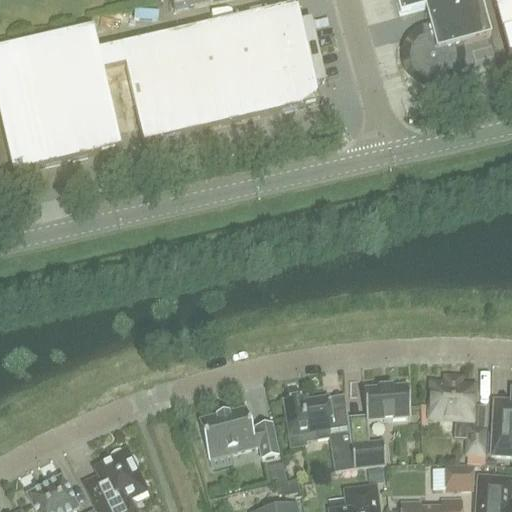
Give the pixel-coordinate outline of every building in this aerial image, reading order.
[(170,0),(173,13),(231,0),(170,0)] [(456,52),(454,49),(490,39),(479,0),(394,0),(399,18),(424,11),(431,35),(427,36),(423,37),(420,39),(417,41),(414,44),(411,47),(410,51),(409,55),(408,59),(408,63),(409,67),(411,70),(413,74),(417,78),(421,81),(425,83),(429,84),(433,84),(437,83),(441,82),(444,81),(448,78),(451,75),(453,72),(455,69),(456,65),(457,61),(457,57),(456,52)] [(511,0),(489,0),(506,63),(511,61),(511,0)] [(93,30),(0,51),(0,124),(12,177),(121,152),(142,147),(319,107),(315,87),(322,85),(309,26),(301,28),(296,8),(179,35),(120,49),(98,53),(93,30)] [(322,397),(335,396),(334,376),(321,376),(322,397)] [(429,415),(429,422),(455,423),(454,441),(468,442),(467,458),(483,459),(484,433),(485,410),(472,410),(473,390),(460,389),(460,385),(445,384),(445,389),(431,388),(429,415)] [(407,389),(363,393),(366,426),(409,422),(407,389)] [(511,392),(510,404),(493,403),(490,459),(511,460),(511,392)] [(288,404),(283,405),(288,436),(303,434),(303,438),(316,436),(317,444),(330,442),(335,476),(353,473),(350,448),(347,416),(346,411),(329,414),(327,401),(306,405),(305,401),(301,402),(300,398),(287,400),(288,404)] [(218,420),(199,425),(209,464),(260,451),(262,462),(278,459),(271,428),(255,431),(257,436),(251,438),(245,413),(225,418),(218,420)] [(350,448),(353,473),(353,474),(366,472),(382,470),(383,470),(380,445),(350,448)] [(96,511),(135,511),(131,502),(146,495),(136,473),(136,472),(137,468),(136,466),(135,462),(132,460),(128,458),(126,454),(124,454),(119,453),(116,454),(113,456),(110,459),(109,462),(107,463),(109,467),(95,473),(99,480),(84,487),(96,511)] [(273,481),(286,480),(285,466),(272,466),(273,481)] [(472,470),(444,470),(444,497),(472,496),(472,470)] [(77,511),(61,480),(26,499),(32,511),(77,511)] [(478,480),(475,511),(511,511),(509,511),(511,482),(478,480)] [(377,511),(375,491),(344,495),(347,511),(342,511),(377,511)]
